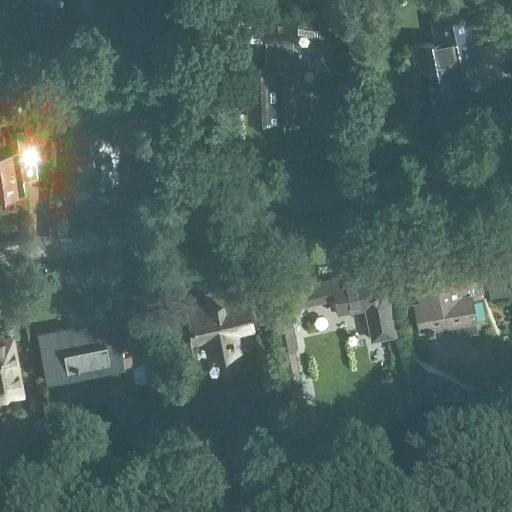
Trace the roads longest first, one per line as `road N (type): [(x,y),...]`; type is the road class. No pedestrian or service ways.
road 1 (residential): [(168,210),(511,146)]
road 2 (residential): [(168,210),(192,0)]
road 3 (residential): [(0,245),(168,210)]
